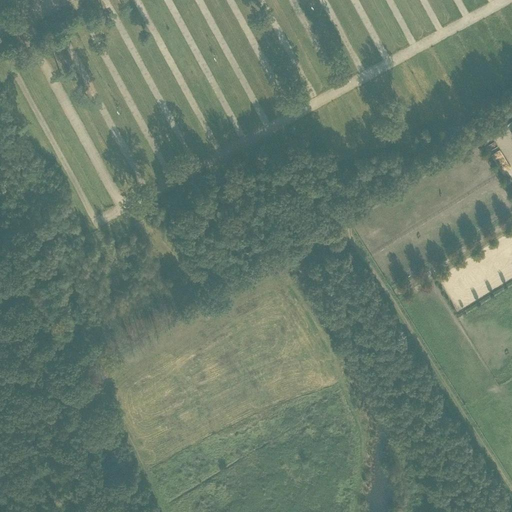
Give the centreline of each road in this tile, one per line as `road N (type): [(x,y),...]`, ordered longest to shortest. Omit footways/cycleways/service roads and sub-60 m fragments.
road 1 (track): [(511,113),(337,223),(511,502)]
road 2 (track): [(0,475),(89,408),(0,278)]
